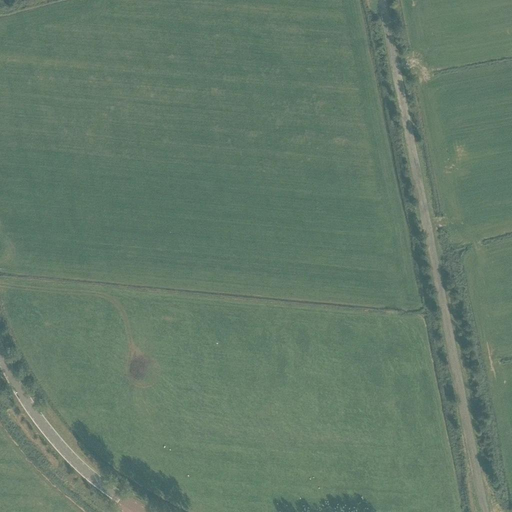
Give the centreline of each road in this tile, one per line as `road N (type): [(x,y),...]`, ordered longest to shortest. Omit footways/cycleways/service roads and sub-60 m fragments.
road 1 (unclassified): [(485,511),(382,0)]
road 2 (tertiary): [(134,508),(50,435),(0,354)]
